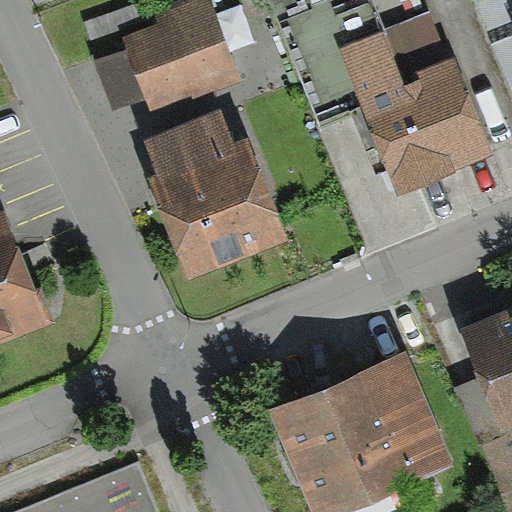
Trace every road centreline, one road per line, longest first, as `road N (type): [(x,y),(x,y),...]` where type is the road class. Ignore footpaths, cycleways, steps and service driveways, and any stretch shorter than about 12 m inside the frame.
road 1 (residential): [(1,0),(175,365)]
road 2 (residential): [(511,225),(175,365)]
road 3 (residential): [(175,365),(0,436)]
road 4 (residential): [(175,365),(243,511)]
